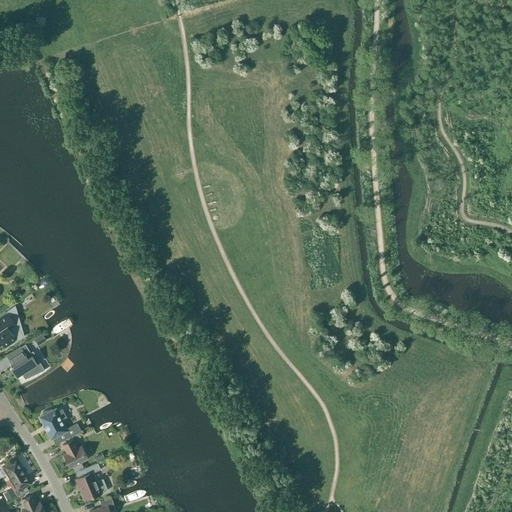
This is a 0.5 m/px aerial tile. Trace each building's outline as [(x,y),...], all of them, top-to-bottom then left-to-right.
[(17,309),(23,305),(20,300),(13,304),(17,309)] [(0,344),(2,343),(5,347),(16,340),(17,341),(22,337),(21,337),(23,335),(16,325),(8,313),(0,317),(0,344)] [(38,346),(46,340),(42,333),(33,339),(38,346)] [(21,347),(6,356),(13,367),(11,369),(12,370),(16,377),(22,374),(22,375),(27,374),(31,373),(33,372),(35,371),(36,370),(37,368),(36,366),(36,365),(37,364),(32,355),(30,352),(25,344),(21,347)] [(44,414),(40,417),(44,425),(43,425),(46,431),(47,431),(51,439),(53,438),(63,433),(66,438),(80,431),(77,424),(67,429),(62,419),(66,417),(61,408),(57,410),(56,408),(52,411),(51,409),(42,412),(42,413),(43,412),(44,414)] [(73,439),(63,445),(67,453),(64,455),(70,468),(72,467),(75,472),(84,467),(81,462),(88,459),(81,446),(78,448),(73,439)] [(18,498),(29,491),(26,486),(31,483),(17,458),(3,466),(17,491),(15,492),(18,498)] [(97,481),(93,472),(100,469),(98,463),(85,468),(87,474),(75,479),(79,488),(80,487),(85,500),(102,493),(107,490),(102,479),(97,481)] [(33,494),(21,499),(25,508),(22,510),(22,511),(44,511),(40,502),(37,503),(33,494)] [(88,511),(109,511),(115,509),(112,498),(100,501),(102,507),(89,511),(88,511)]
